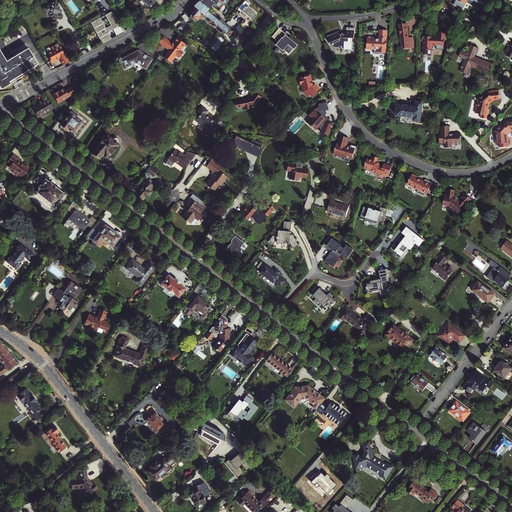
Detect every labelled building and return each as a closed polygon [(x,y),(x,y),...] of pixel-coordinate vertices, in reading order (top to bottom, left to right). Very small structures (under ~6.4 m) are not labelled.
[(54,20),(59,17),(57,13),(62,10),(56,0),(44,7),(47,12),(49,11),(54,20)] [(140,0),(149,8),(156,1),(160,5),(164,0),(140,0)] [(249,3),(245,0),(244,0),(238,7),(241,10),(239,13),(244,17),(247,14),(251,17),(256,11),(248,5),(249,3)] [(452,10),(455,5),(454,4),(450,1),(448,0),(442,0),(441,3),(452,10)] [(469,0),(456,0),(454,4),(455,5),(462,9),(467,2),(481,10),(482,7),(472,1),(469,0)] [(223,33),(227,36),(231,31),(224,25),(225,23),(221,20),(221,19),(213,12),(211,14),(207,10),(208,8),(199,1),(189,9),(191,12),(189,13),(189,17),(191,19),(200,18),(201,16),(201,15),(202,14),(208,20),(207,21),(209,23),(211,21),(214,24),(213,26),(214,27),(216,26),(219,29),(218,30),(222,34),(223,33)] [(100,16),(92,21),(103,42),(111,37),(108,31),(113,28),(116,34),(125,29),(111,10),(105,14),(111,24),(106,27),(100,16)] [(350,34),(350,24),(343,23),(342,30),(339,30),(339,29),(336,30),(335,27),(323,29),(324,36),(328,35),(328,42),(335,43),(335,42),(340,42),(340,45),(347,45),(348,38),(343,37),(342,36),(342,34),(343,33),(350,34)] [(399,24),(400,48),(413,47),(412,37),(407,37),(406,23),(399,24)] [(278,28),(271,36),(277,41),(274,44),(282,50),(283,49),(284,51),(284,52),(285,53),(286,52),(288,54),(295,46),(294,45),(295,44),(284,34),(285,34),(278,28)] [(366,42),(366,48),(375,49),(375,47),(380,48),(380,51),(385,51),(387,29),(379,28),(378,38),(375,37),(374,35),(373,35),(367,35),(367,39),(368,40),(366,42)] [(421,37),(423,39),(423,48),(431,48),(431,44),(435,45),(435,46),(438,46),(439,47),(441,47),(442,46),(442,40),(444,40),(444,31),(436,30),(435,36),(434,36),(434,35),(431,35),(430,36),(426,36),(424,34),(421,37)] [(170,41),(163,35),(158,41),(162,44),(165,47),(169,49),(164,56),(171,61),(176,54),(178,56),(180,55),(183,51),(180,49),(185,43),(176,36),(173,42),(171,42),(169,41),(170,41)] [(158,41),(154,39),(150,44),(157,50),(158,48),(162,44),(158,41)] [(60,56),(64,63),(70,60),(61,45),(60,46),(58,43),(51,47),(53,49),(48,52),(50,57),(49,57),(52,63),(58,59),(58,57),(60,56)] [(468,74),(471,65),(490,73),(493,64),(474,57),(478,48),(471,45),(468,53),(461,51),(459,57),(465,59),(461,71),(468,74)] [(0,87),(1,88),(2,88),(12,82),(11,80),(36,64),(37,63),(37,62),(37,61),(28,47),(8,59),(8,60),(6,61),(0,50),(0,87)] [(136,62),(145,68),(152,58),(138,50),(122,58),(127,66),(136,62)] [(240,78),(243,74),(240,71),(241,70),(235,64),(230,70),(240,78)] [(312,84),(309,72),(303,74),(304,75),(298,77),(300,84),(301,83),(304,91),(310,95),(312,95),(313,94),(316,95),(321,85),(314,81),(313,83),(312,84)] [(59,103),(76,93),(72,87),(66,90),(64,88),(53,94),(59,103)] [(474,106),(475,106),(474,112),(480,113),(479,116),(485,118),(488,109),(486,108),(488,103),(492,99),(499,98),(498,90),(490,91),(488,93),(486,91),(479,97),(478,100),(476,99),(474,106)] [(252,105),(258,98),(251,93),(248,96),(249,97),(248,98),(239,99),(240,100),(231,101),(231,107),(241,106),(241,110),(246,109),(246,106),(252,105)] [(56,107),(50,96),(43,99),(45,101),(38,105),(43,115),(56,107)] [(328,134),(332,123),(327,121),(327,119),(323,116),(323,114),(324,111),(323,109),(326,108),(324,100),(316,103),(316,105),(313,109),(312,108),(309,112),(312,114),(310,116),(311,118),(307,123),(313,128),(316,125),(323,129),(322,132),(328,134)] [(414,117),(413,120),(420,121),(422,102),(416,102),(415,107),(397,105),(396,115),(414,117)] [(70,129),(74,131),(82,121),(71,112),(68,116),(65,114),(59,121),(63,125),(63,126),(64,128),(66,127),(69,130),(70,129)] [(500,147),(508,147),(507,137),(506,134),(510,130),(511,129),(511,121),(506,122),(503,125),(501,124),(495,131),(496,134),(495,134),(496,142),(497,144),(500,144),(500,147)] [(448,125),(440,125),(440,134),(438,134),(438,141),(443,141),(443,146),(450,146),(450,142),(459,143),(459,141),(460,141),(460,135),(459,135),(459,132),(451,132),(451,133),(448,133),(448,125)] [(114,151),(116,148),(115,146),(118,142),(118,138),(115,137),(112,138),(105,132),(102,137),(103,137),(98,144),(97,143),(93,147),(96,149),(93,152),(94,153),(93,154),(98,157),(101,154),(103,156),(108,154),(109,154),(112,151),(114,151)] [(251,142),(232,133),(230,138),(234,140),(232,144),(245,150),(245,148),(257,154),(263,143),(253,138),(251,142)] [(354,153),(356,146),(350,144),(349,147),(345,146),(345,145),(347,138),(338,135),(333,152),(338,153),(340,156),(344,157),(343,160),(348,161),(349,158),(351,159),(353,153),(354,153)] [(192,160),(186,155),(185,155),(178,150),(178,151),(174,148),(164,162),(165,163),(165,162),(170,165),(173,161),(183,168),(185,165),(187,162),(189,164),(192,160)] [(12,169),(11,170),(16,174),(17,172),(21,175),(29,165),(26,163),(24,164),(17,158),(18,157),(13,152),(7,160),(10,163),(8,166),(12,169)] [(388,174),(391,164),(383,162),(382,164),(380,163),(376,159),(378,155),(372,154),(371,158),(366,157),(364,166),(371,168),(375,172),(379,173),(378,175),(383,176),(383,173),(388,174)] [(293,172),(300,175),(304,167),(292,162),(294,159),(286,155),(283,163),(286,165),(283,172),(291,175),(293,172)] [(206,183),(213,189),(216,189),(219,184),(221,185),(227,177),(218,169),(221,166),(213,159),(207,158),(202,163),(212,170),(211,172),(212,173),(211,174),(212,175),(206,183)] [(139,180),(147,170),(150,166),(151,165),(146,161),(134,176),(139,180)] [(156,171),(150,166),(147,170),(153,175),(156,171)] [(423,186),(426,179),(419,176),(418,178),(411,175),(412,173),(406,170),(402,180),(412,187),(412,188),(414,189),(414,190),(418,192),(419,190),(421,190),(423,186)] [(38,191),(51,201),(56,195),(59,198),(63,192),(39,173),(34,180),(40,185),(38,187),(40,188),(38,191)] [(426,179),(423,186),(429,189),(432,182),(426,179)] [(137,192),(133,189),(130,192),(142,201),(153,186),(147,181),(140,191),(138,190),(137,192)] [(471,198),(464,192),(460,197),(461,197),(459,200),(456,198),(454,197),(455,196),(453,194),(454,189),(447,188),(446,193),(444,193),(442,204),(448,205),(452,208),(453,208),(458,212),(471,198)] [(182,216),(191,223),(195,217),(199,220),(204,213),(202,211),(205,207),(200,202),(196,203),(196,201),(190,197),(185,204),(190,208),(187,210),(185,211),(182,216)] [(80,206),(73,201),(67,209),(73,213),(67,221),(71,224),(73,220),(84,228),(87,224),(92,228),(98,220),(91,215),(88,219),(77,210),(80,206)] [(248,203),(240,213),(246,218),(250,214),(257,220),(256,221),(258,222),(260,222),(263,221),(264,220),(263,219),(267,215),(268,216),(275,207),(269,203),(264,209),(262,207),(260,209),(259,209),(256,207),(255,207),(254,208),(248,203)] [(327,205),(322,216),(340,223),(345,212),(327,205)] [(383,213),(368,208),(365,219),(380,223),(381,221),(387,223),(391,209),(384,207),(383,213)] [(257,220),(250,214),(246,218),(254,224),(257,220)] [(291,222),(284,221),(283,231),(290,231),(291,222)] [(101,238),(112,246),(120,236),(104,224),(98,232),(92,228),(86,235),(97,243),(101,238)] [(424,238),(409,225),(403,232),(408,236),(395,251),(402,256),(406,252),(402,248),(405,244),(411,249),(416,243),(418,245),(424,238)] [(272,245),(275,242),(277,242),(277,243),(289,244),(289,243),(290,243),(293,248),(298,245),(293,235),(289,234),(290,231),(280,230),(280,231),(279,231),(268,241),(272,245)] [(245,242),(235,235),(226,249),(235,256),(245,242)] [(342,243),(334,238),(329,245),(337,251),(338,249),(342,251),(340,254),(342,255),(348,260),(355,249),(347,245),(345,249),(340,246),(342,243)] [(511,244),(508,241),(502,248),(511,255),(511,244)] [(10,254),(5,260),(16,269),(21,262),(20,261),(24,256),(29,259),(33,253),(20,242),(15,248),(16,249),(12,255),(10,254)] [(128,242),(124,248),(130,253),(135,247),(128,242)] [(333,249),(326,260),(335,266),(342,255),(340,254),(333,249)] [(441,274),(439,276),(445,280),(452,271),(443,264),(448,259),(441,254),(435,262),(436,263),(433,268),(441,274)] [(132,282),(148,263),(142,259),(136,266),(124,257),(118,265),(130,274),(127,278),(132,282)] [(495,281),(503,287),(509,278),(508,277),(510,274),(491,259),(488,263),(494,267),(486,277),(494,283),(495,281)] [(263,260),(262,262),(256,269),(273,283),(277,278),(283,283),(284,281),(276,275),(278,272),(263,260)] [(393,268),(380,270),(382,280),(384,280),(395,278),(393,268)] [(167,274),(160,283),(178,296),(185,288),(178,283),(179,282),(174,278),(174,279),(167,274)] [(384,280),(366,283),(368,293),(385,289),(384,280)] [(59,307),(64,310),(66,308),(72,313),(77,306),(76,305),(78,302),(74,299),(82,288),(71,281),(64,291),(58,287),(52,295),(62,302),(59,307)] [(479,282),(472,290),(487,302),(494,294),(479,282)] [(338,302),(321,287),(313,295),(324,305),(327,301),(333,307),(338,302)] [(201,315),(204,317),(206,317),(212,309),(208,306),(209,304),(196,295),(190,303),(189,303),(183,311),(184,312),(183,314),(185,315),(188,315),(194,307),(203,313),(201,315)] [(371,321),(349,304),(338,317),(343,320),(345,317),(364,331),(371,321)] [(87,327),(91,329),(92,327),(97,329),(96,330),(101,332),(101,331),(105,332),(109,322),(103,319),(107,311),(100,308),(97,314),(93,312),(92,315),(88,313),(85,320),(84,320),(83,323),(88,325),(87,327)] [(219,337),(212,347),(219,352),(224,344),(221,342),(223,339),(229,338),(228,332),(229,332),(229,327),(226,327),(225,324),(227,324),(226,317),(221,313),(215,321),(215,324),(213,324),(213,326),(211,326),(203,336),(208,340),(213,333),(218,332),(219,337)] [(443,325),(440,329),(442,331),(439,335),(449,343),(454,337),(459,341),(464,335),(448,323),(445,327),(443,325)] [(394,324),(387,334),(406,349),(414,339),(394,324)] [(119,343),(114,355),(122,359),(122,360),(130,364),(131,362),(140,366),(148,346),(141,344),(138,353),(123,347),(127,338),(122,336),(121,337),(119,336),(117,342),(119,343)] [(242,363),(245,365),(252,357),(247,353),(252,347),(254,349),(258,343),(256,341),(248,336),(244,341),(242,339),(237,345),(239,346),(231,356),(232,357),(232,356),(239,361),(238,362),(241,364),(242,363)] [(0,358),(4,364),(8,370),(18,364),(0,340),(0,358)] [(442,363),(448,355),(437,347),(431,355),(434,357),(433,358),(438,362),(439,361),(442,363)] [(266,360),(286,376),(291,369),(272,353),(266,360)] [(511,366),(502,360),(494,371),(505,379),(511,369),(511,366)] [(4,364),(0,367),(4,373),(8,370),(4,364)] [(479,386),(483,389),(489,381),(476,371),(467,383),(475,390),(477,387),(478,387),(479,386)] [(417,375),(411,382),(422,391),(428,383),(417,375)] [(312,405),(317,409),(320,404),(324,398),(307,385),(295,386),(285,399),(294,406),(301,397),(305,396),(314,403),(312,405)] [(26,388),(17,395),(23,403),(24,402),(33,414),(41,408),(36,402),(38,401),(32,394),(31,395),(26,388)] [(323,413),(338,425),(347,414),(340,409),(342,408),(339,406),(338,407),(331,402),(326,408),(320,404),(317,409),(316,409),(322,414),(323,413)] [(456,402),(450,410),(463,420),(470,412),(456,402)] [(156,411),(145,418),(156,433),(167,425),(156,411)] [(475,423),(471,428),(472,428),(469,432),(473,434),(470,439),(477,444),(486,431),(475,423)] [(46,432),(60,453),(68,447),(57,433),(60,431),(56,426),(51,429),(51,428),(46,432)] [(494,450),(499,454),(504,446),(507,446),(510,448),(511,445),(511,443),(504,437),(494,450)] [(386,479),(393,467),(388,463),(386,465),(374,457),(370,441),(363,443),(363,444),(362,444),(364,452),(365,452),(365,453),(363,455),(359,457),(358,455),(353,456),(356,469),(368,466),(381,475),(380,475),(386,479)] [(232,457),(225,462),(238,478),(244,473),(239,466),(241,464),(246,471),(251,467),(238,450),(233,454),(236,457),(234,458),(232,457)] [(169,465),(177,458),(172,452),(158,463),(157,460),(151,465),(153,467),(149,470),(155,479),(161,475),(163,477),(172,469),(169,465)] [(87,494),(98,486),(94,482),(93,483),(87,476),(86,468),(76,470),(77,473),(79,473),(80,478),(71,480),(73,488),(82,486),(87,494)] [(406,491),(413,495),(415,492),(426,501),(428,499),(432,502),(438,494),(431,489),(429,491),(420,485),(422,482),(416,478),(406,491)] [(201,494),(197,486),(189,490),(191,495),(193,494),(197,503),(206,499),(204,493),(201,494)] [(255,511),(256,511),(263,505),(264,507),(270,501),(265,495),(259,501),(253,495),(253,494),(249,490),(238,501),(243,505),(246,503),(255,511)] [(353,500),(347,495),(340,504),(341,505),(340,507),(336,504),(333,508),(335,510),(333,511),(350,511),(346,509),(353,500)] [(475,511),(474,511),(470,511),(463,506),(465,503),(457,497),(451,504),(453,506),(449,511),(475,511)]
